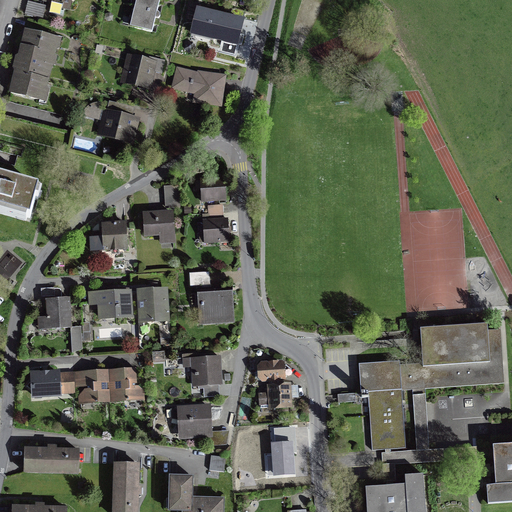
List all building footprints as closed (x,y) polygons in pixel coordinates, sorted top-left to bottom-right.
[(62,16),(64,8),(69,10),(71,0),(72,0),(74,0),(73,0),(43,0),(52,2),(49,12),(62,16)] [(140,0),(138,7),(135,6),(135,7),(139,8),(157,12),(159,0),(140,0)] [(47,6),(32,3),(29,16),(44,19),(47,6)] [(157,12),(139,8),(135,7),(132,18),(136,19),(134,27),(134,28),(152,32),(155,18),(156,19),(157,19),(158,18),(159,18),(159,17),(160,17),(160,16),(160,15),(160,14),(159,13),(158,13),(158,12),(157,12)] [(243,18),(198,7),(192,32),(237,43),(243,18)] [(16,70),(11,93),(9,100),(67,114),(71,99),(44,92),(51,64),(49,64),(51,55),(53,56),(56,45),(54,44),(55,38),(26,31),(19,61),(21,62),(19,70),(16,70)] [(128,57),(124,74),(128,75),(129,76),(127,82),(148,87),(152,71),(151,69),(152,64),(152,63),(148,62),(128,57)] [(222,92),(224,78),(224,77),(222,77),(213,75),(203,74),(202,77),(199,76),(199,75),(178,70),(173,87),(200,94),(199,102),(220,105),(222,92)] [(121,116),(116,114),(118,105),(110,103),(104,126),(108,127),(106,136),(131,142),(137,120),(132,118),(128,121),(124,120),(124,119),(124,118),(123,118),(123,117),(122,116),(121,116)] [(89,107),(89,109),(88,110),(87,112),(86,114),(85,116),(99,120),(102,106),(100,105),(97,105),(95,106),(93,107),(92,105),(90,106),(89,107)] [(0,133),(64,149),(68,133),(67,133),(0,116),(0,133)] [(0,209),(30,218),(38,188),(0,176),(0,209)] [(225,179),(202,180),(203,201),(226,200),(225,179)] [(208,214),(222,213),(222,206),(208,206),(208,214)] [(161,236),(172,235),(173,235),(171,213),(164,213),(164,214),(145,216),(146,234),(161,233),(161,236)] [(222,213),(208,214),(209,221),(205,221),(205,222),(206,242),(229,241),(228,220),(223,220),(222,213)] [(125,223),(103,225),(103,237),(91,238),(91,246),(104,245),(104,250),(127,249),(125,223)] [(211,274),(194,275),(195,288),(212,287),(211,274)] [(54,296),(55,299),(46,300),(47,319),(50,319),(51,329),(71,327),(70,298),(62,299),(61,292),(60,289),(57,288),(54,288),(54,296)] [(137,302),(137,311),(140,310),(141,322),(159,320),(159,314),(167,314),(165,290),(139,291),(140,302),(137,302)] [(129,292),(99,294),(100,318),(101,318),(131,316),(129,292)] [(233,292),(204,293),(204,303),(201,303),(202,313),(205,313),(205,322),(231,321),(230,308),(234,308),(233,292)] [(504,383),(500,330),(488,331),(487,324),(420,329),(423,364),(420,364),(415,364),(400,365),(400,361),(359,364),(361,393),(361,398),(368,397),(372,450),(390,449),(406,448),(402,390),(413,390),(418,389),(425,389),(504,383)] [(196,353),(183,354),(183,360),(193,359),(194,386),(221,384),(219,357),(196,358),(196,353)] [(270,379),(270,387),(279,386),(279,379),(284,379),(284,377),(286,375),(283,373),(283,364),(281,363),(262,364),(261,365),(262,365),(255,372),(256,377),(259,380),(270,379)] [(114,371),(116,396),(116,401),(129,400),(129,399),(136,399),(135,390),(137,388),(135,386),(134,370),(114,371)] [(108,401),(108,397),(106,371),(86,373),(87,385),(87,389),(86,391),(88,392),(88,401),(95,401),(95,402),(108,401)] [(59,384),(58,374),(58,373),(41,374),(40,374),(38,375),(37,375),(36,376),(34,378),(30,383),(33,386),(33,396),(42,395),(42,397),(51,396),(51,395),(60,394),(59,390),(62,387),(62,386),(59,384)] [(289,386),(279,386),(270,387),(269,387),(270,394),(260,394),(261,408),(290,406),(289,386)] [(355,393),(340,394),(341,402),(356,401),(355,393)] [(209,407),(179,409),(179,418),(180,433),(191,432),(192,437),(210,435),(209,407)] [(292,442),(272,443),(274,474),(294,473),(292,442)] [(489,467),(490,473),(491,473),(495,473),(496,485),(487,486),(488,504),(511,502),(511,444),(493,445),(494,467),(490,467),(489,467)] [(48,450),(25,449),(25,471),(78,473),(79,451),(55,450),(56,447),(49,447),(48,450)] [(211,456),(209,470),(224,472),(226,458),(211,456)] [(137,487),(138,464),(116,464),(114,511),(136,511),(137,494),(140,494),(140,487),(137,487)] [(387,481),(387,482),(387,486),(366,487),(367,509),(367,511),(425,511),(423,475),(405,476),(405,485),(393,486),(393,481),(387,481)] [(192,477),(170,476),(169,510),(183,511),(182,511),(223,511),(223,499),(192,498),(192,477)]
